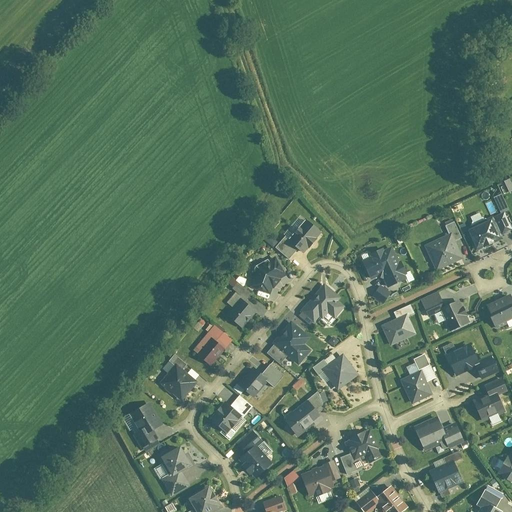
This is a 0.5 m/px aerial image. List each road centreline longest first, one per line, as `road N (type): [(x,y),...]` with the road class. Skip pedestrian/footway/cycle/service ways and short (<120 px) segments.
road 1 (residential): [(241,511),(223,465),(190,429),(320,264),(345,264),(356,288),(378,407)]
road 2 (track): [(276,159),(355,234),(511,167)]
road 3 (track): [(0,132),(123,0)]
